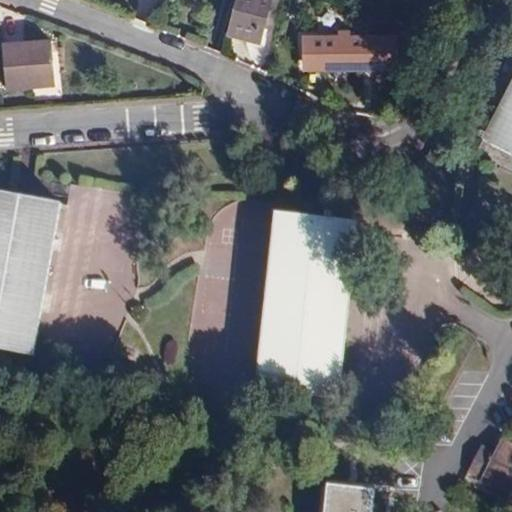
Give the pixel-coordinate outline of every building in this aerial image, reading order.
[(234,0),(226,34),(259,42),(270,0),(234,0)] [(397,70),(397,36),(323,37),(323,70),(397,70)] [(54,85),(50,40),(1,43),(5,89),(54,85)] [(511,152),(511,50),(488,98),(501,105),(484,137),(511,152)] [(0,350),(32,356),(61,203),(32,198),(0,192),(0,350)] [(359,223),(277,213),(256,390),(339,399),(359,223)] [(467,472),(511,494),(511,447),(501,441),(495,452),(481,445),(467,472)] [(371,511),(374,491),(328,486),(325,511),(371,511)]
